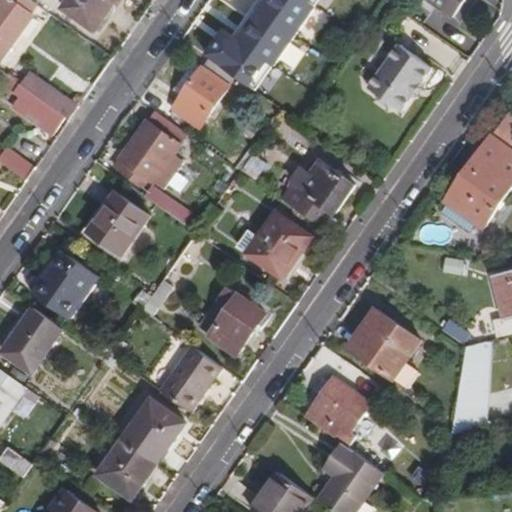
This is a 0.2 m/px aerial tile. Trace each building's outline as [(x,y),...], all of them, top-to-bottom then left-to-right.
[(0,0),(0,63),(31,21),(40,6),(30,0),(0,0)] [(118,0),(71,0),(64,10),(96,32),(118,0)] [(289,27),(306,0),(260,0),(239,31),(271,53),(276,46),(287,54),(300,35),(289,27)] [(428,0),(454,18),(466,0),(428,0)] [(402,116),(435,68),(401,45),(369,94),(377,99),(376,104),(389,113),(395,112),(402,116)] [(203,129),(231,87),(196,63),(176,91),(185,98),(177,110),(203,129)] [(48,103),(57,91),(37,77),(28,89),(48,103)] [(28,89),(14,79),(7,88),(17,96),(19,93),(24,96),(16,108),(55,136),(69,118),(48,103),(28,89)] [(72,120),(81,108),(57,91),(48,103),(69,118),(72,120)] [(178,157),(192,136),(157,112),(119,168),(143,184),(149,177),(168,190),(186,162),(178,157)] [(486,228),(511,191),(511,153),(509,152),(511,147),(511,114),(510,114),(448,203),(486,228)] [(29,181),(37,169),(12,151),(4,163),(29,181)] [(254,154),(243,171),(258,180),(269,164),(254,154)] [(296,208),(324,229),(335,213),(338,215),(359,186),(324,161),(315,175),(306,188),(304,191),(298,186),(287,202),(296,208)] [(306,188),(315,175),(305,169),(297,182),(306,188)] [(148,196),(188,224),(195,215),(154,187),(148,196)] [(151,214),(120,193),(92,232),(123,255),(151,214)] [(315,238),(281,214),(263,238),(252,231),(241,246),(252,254),(287,278),(315,238)] [(153,316),(208,238),(200,232),(157,293),(145,310),(153,316)] [(74,319),(104,276),(68,252),(37,294),(74,319)] [(435,271),(463,273),(464,256),(436,254),(435,271)] [(497,322),(501,340),(511,337),(511,273),(496,278),(506,319),(497,322)] [(240,356),(267,316),(231,290),(203,330),(240,356)] [(36,373),(67,329),(38,310),(8,353),(36,373)] [(395,381),(422,342),(379,311),(352,350),(395,381)] [(469,349),(455,437),(484,428),(488,344),(469,349)] [(194,412),(225,367),(196,347),(165,391),(194,412)] [(0,427),(29,387),(0,367),(0,427)] [(324,397),(309,419),(344,444),(384,472),(391,462),(352,434),(373,405),(337,379),(332,387),(326,382),(319,392),(324,397)] [(126,440),(160,464),(189,423),(155,400),(126,440)] [(135,499),(160,464),(126,440),(101,475),(135,499)] [(384,472),(344,444),(327,469),(338,477),(344,481),(327,505),(336,511),(360,511),(387,474),(384,472)] [(8,449),(0,462),(25,477),(33,463),(8,449)] [(305,511),(316,498),(283,474),(256,511),(305,511)] [(338,477),(322,502),(327,505),(344,481),(338,477)] [(95,511),(68,492),(54,511),(95,511)]
